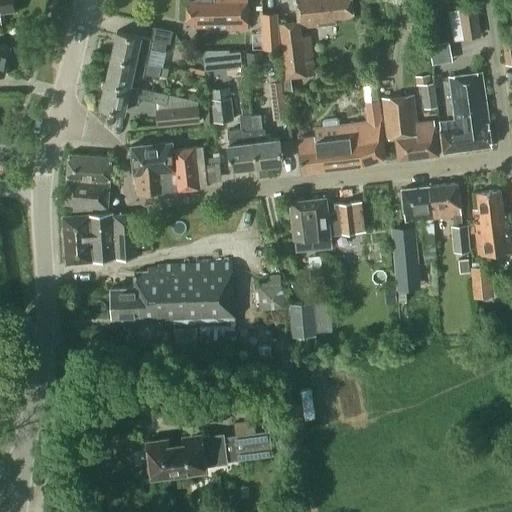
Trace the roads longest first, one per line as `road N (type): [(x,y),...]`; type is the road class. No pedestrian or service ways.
road 1 (residential): [(506,158),(143,203),(130,196),(118,148),(84,126),(56,120)]
road 2 (tertiary): [(13,511),(43,335),(39,196),(56,120)]
road 3 (residential): [(506,158),(486,0)]
road 4 (tertiary): [(56,120),(85,0)]
